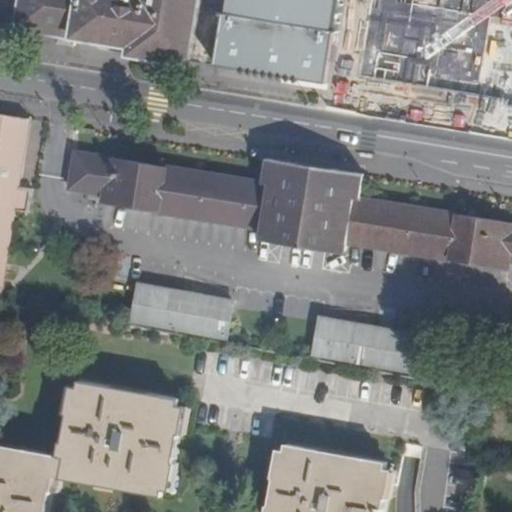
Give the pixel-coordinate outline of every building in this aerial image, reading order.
[(190,63),(200,0),(20,0),(16,28),(129,47),(128,56),(190,67),(190,63)] [(228,0),(218,67),(254,73),(256,60),(294,67),(292,79),(329,85),(343,0),(228,0)] [(511,0),(349,0),(335,91),(511,119),(511,0)] [(254,73),(292,79),(294,67),(256,60),(254,73)] [(18,187),(29,121),(0,115),(0,296),(14,211),(29,213),(33,190),(18,187)] [(367,175),(335,170),(334,176),(297,170),(298,164),(270,159),(266,184),(77,154),(70,192),(104,197),(103,204),(262,230),(261,240),(347,254),(349,245),(508,271),(510,262),(511,262),(511,223),(362,199),(367,175)] [(334,176),(335,170),(298,164),(297,170),(334,176)] [(233,303),(140,285),(134,322),(226,339),(233,303)] [(417,335),(322,318),(315,355),(410,372),(417,335)] [(51,475),(96,484),(97,480),(133,486),(133,491),(163,497),(167,477),(172,477),(182,420),(178,419),(181,399),(79,381),(76,400),(71,399),(60,458),(0,446),(0,511),(49,511),(54,484),(49,483),(51,475)] [(384,511),(390,484),(384,483),(387,464),(288,446),(284,465),(279,465),(269,511),(384,511)]
